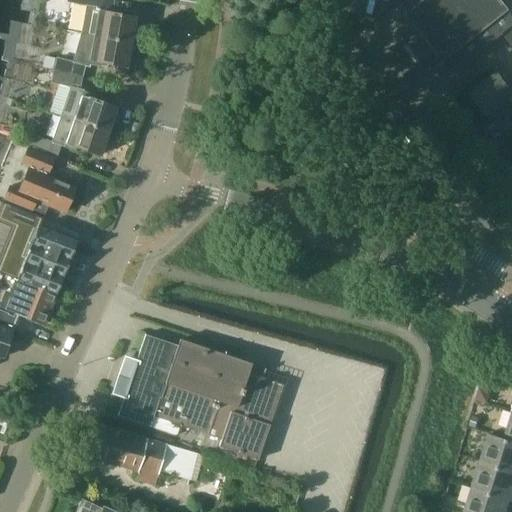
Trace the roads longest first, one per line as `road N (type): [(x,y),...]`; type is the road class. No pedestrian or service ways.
road 1 (tertiary): [(6,511),(150,172)]
road 2 (residential): [(464,294),(416,261),(150,172)]
road 3 (residential): [(498,246),(330,13)]
road 4 (tertiary): [(150,172),(189,0)]
